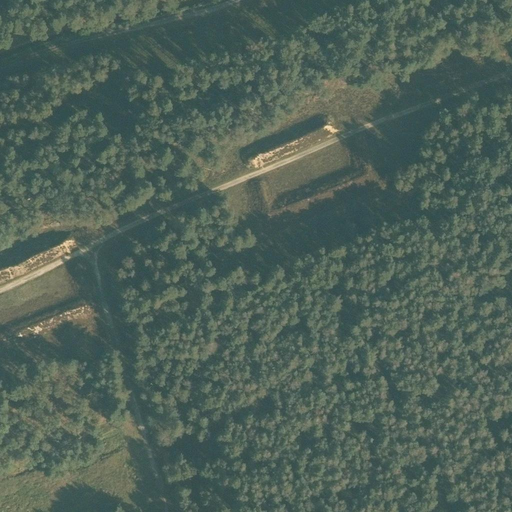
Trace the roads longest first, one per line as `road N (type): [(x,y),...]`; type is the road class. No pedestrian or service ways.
road 1 (track): [(511,73),(86,250)]
road 2 (track): [(86,250),(167,511)]
road 3 (track): [(0,68),(236,0)]
road 4 (track): [(192,0),(0,54)]
